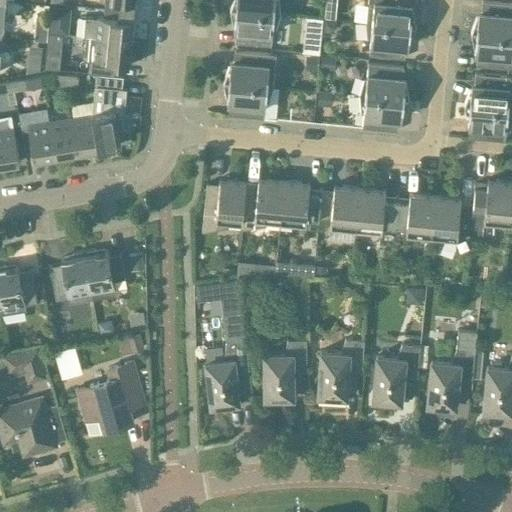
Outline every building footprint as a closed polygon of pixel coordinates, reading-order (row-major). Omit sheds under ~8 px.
[(105,0),(104,8),(134,11),(134,0),(105,0)] [(233,0),(230,9),(280,13),(278,0),(233,0)] [(409,0),(367,0),(366,22),(416,26),(413,11),(412,11),(412,5),(409,5),(409,0)] [(476,16),(471,32),(511,35),(511,3),(482,0),(481,12),(478,12),(478,17),(476,16)] [(92,36),(96,37),(131,40),(134,11),(104,8),(103,17),(98,16),(98,18),(84,16),(83,35),(92,36)] [(280,14),(280,13),(230,9),(233,25),(234,24),(233,30),(236,30),(235,42),(271,45),(272,29),(275,29),(280,14)] [(57,30),(69,31),(69,14),(58,13),(57,30)] [(304,15),(303,52),(320,52),(322,16),(304,15)] [(409,41),(410,41),(416,26),(366,22),(367,38),(370,38),(369,54),(404,58),(405,46),(408,46),(409,41)] [(476,64),(511,67),(511,35),(471,32),(473,48),(475,47),(474,53),(477,53),(476,64)] [(131,40),(96,37),(94,57),(90,57),(88,73),(96,74),(113,76),(114,65),(128,66),(131,40)] [(229,66),(223,81),(273,86),(276,54),(234,50),(233,62),(230,61),(230,66),(229,66)] [(363,78),(359,94),(409,99),(406,83),(405,83),(405,78),(403,78),(404,66),(368,63),(367,79),(363,78)] [(67,73),(54,72),(53,83),(65,84),(67,73)] [(79,75),(67,73),(65,84),(78,86),(79,75)] [(471,89),(469,89),(464,104),(511,108),(511,92),(509,92),(511,76),(475,73),(474,84),(471,84),(471,89)] [(95,86),(109,87),(122,88),(123,77),(113,76),(96,74),(95,86)] [(24,78),(13,80),(14,91),(26,89),(24,78)] [(0,82),(2,93),(14,91),(13,80),(0,82)] [(265,101),(268,102),(273,86),(223,81),(226,97),(227,97),(227,102),(229,102),(228,114),(264,117),(265,101)] [(402,113),(403,114),(409,99),(359,94),(360,110),(364,111),(362,127),(397,130),(398,119),(401,119),(402,113)] [(506,124),(509,124),(511,114),(511,108),(464,104),(467,120),(468,120),(467,125),(470,125),(469,137),(505,140),(506,124)] [(114,110),(93,113),(98,148),(120,144),(114,110)] [(93,113),(71,117),(77,152),(98,148),(93,113)] [(71,117),(50,121),(56,155),(77,152),(71,117)] [(28,124),(34,159),(56,155),(50,121),(28,124)] [(0,164),(19,162),(13,127),(0,129),(0,164)] [(257,182),(246,181),(241,229),(267,225),(267,218),(280,219),(284,180),(258,177),(257,182)] [(242,221),(241,229),(246,181),(219,179),(219,184),(206,183),(202,231),(228,226),(229,220),(242,221)] [(472,212),(471,224),(483,225),(496,223),(497,220),(509,221),(511,191),(511,181),(487,179),(487,184),(474,183),(473,203),(472,212)] [(309,182),(284,180),(280,219),(293,221),(292,224),(305,228),(306,216),(318,217),(321,188),(309,187),(309,182)] [(343,229),(343,225),(356,227),(359,187),(334,184),(333,189),(321,188),(318,217),(330,218),(329,231),(343,229)] [(385,189),(359,187),(356,227),(368,228),(368,231),(379,235),(379,242),(391,244),(397,196),(385,194),(385,189)] [(409,197),(397,196),(391,244),(418,239),(419,233),(431,234),(435,194),(409,192),(409,197)] [(461,196),(435,194),(431,234),(444,235),(443,241),(468,251),(472,212),(473,203),(460,202),(461,196)] [(96,248),(84,250),(92,298),(108,296),(114,288),(112,280),(125,278),(121,253),(108,255),(107,249),(96,251),(96,248)] [(50,265),(56,298),(69,296),(77,301),(92,298),(84,250),(72,252),(73,255),(62,257),(63,263),(50,265)] [(6,267),(6,263),(0,264),(0,300),(2,314),(18,311),(24,304),(37,302),(31,269),(18,271),(17,265),(6,267)] [(216,279),(195,282),(196,295),(217,292),(216,279)] [(236,371),(249,370),(245,339),(243,311),(222,313),(226,341),(224,359),(205,361),(211,405),(239,401),(236,371)] [(431,359),(427,404),(456,406),(459,376),(472,377),(477,331),(458,329),(456,348),(451,361),(431,359)] [(155,330),(148,331),(148,338),(156,338),(155,330)] [(140,331),(118,337),(122,353),(144,347),(140,331)] [(349,366),(362,367),(364,339),(345,338),(341,351),(321,350),(318,394),(347,396),(349,366)] [(307,366),(306,339),(288,339),(284,352),(264,353),(264,397),(293,397),(293,366),(307,366)] [(404,371),(418,372),(420,345),(402,343),(397,356),(377,354),(372,398),(401,401),(404,371)] [(24,350),(30,375),(45,371),(39,346),(24,350)] [(57,349),(60,376),(81,373),(77,347),(57,349)] [(511,407),(511,353),(507,366),(487,365),(483,409),(511,411),(511,407)] [(141,389),(133,360),(108,367),(111,378),(76,388),(86,420),(99,417),(103,430),(134,421),(126,393),(141,389)] [(24,453),(55,444),(53,435),(65,432),(56,404),(44,407),(41,397),(0,408),(0,426),(4,441),(20,437),(24,453)]
